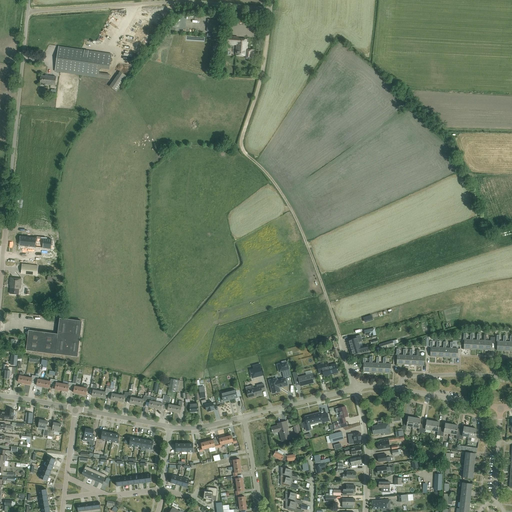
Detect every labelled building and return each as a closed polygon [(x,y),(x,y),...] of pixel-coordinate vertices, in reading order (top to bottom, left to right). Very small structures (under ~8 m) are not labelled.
[(246,58),(253,59),(253,50),(247,50),(248,40),(237,39),(238,37),(226,36),(225,44),(237,45),(236,55),(246,56),(246,58)] [(102,53),(59,47),(55,71),(99,78),(102,53)] [(120,71),(110,87),(116,91),(127,76),(120,71)] [(55,86),(56,77),(45,76),(41,76),(40,83),(44,84),(55,86)] [(22,236),(21,246),(36,247),(37,238),(22,236)] [(43,239),(43,248),(51,249),(52,240),(43,239)] [(39,266),(22,264),(21,274),(37,276),(39,266)] [(22,279),(10,278),(9,285),(11,285),(10,294),(18,295),(19,289),(21,289),(22,279)] [(29,335),(27,350),(55,354),(78,356),(82,321),(60,318),(58,334),(29,330),(29,331),(27,331),(27,332),(26,332),(26,333),(27,334),(27,335),(29,335)] [(374,328),(364,330),(365,335),(370,334),(371,336),(376,335),(374,328)] [(490,341),(486,340),(486,339),(487,334),(484,334),(484,340),(484,350),(491,350),(491,343),(495,343),(495,337),(491,337),(490,341)] [(355,338),(347,340),(349,346),(359,343),(359,342),(360,342),(362,341),(360,335),(354,337),(355,338)] [(381,350),(394,346),(393,341),(379,345),(381,350)] [(367,345),(360,347),(350,350),(352,355),(363,351),(363,352),(368,350),(367,345)] [(287,361),(277,364),(279,372),(290,370),(287,361)] [(324,376),(338,372),(335,363),(328,365),(327,362),(317,365),(319,373),(323,372),(324,376)] [(5,366),(4,371),(6,371),(5,378),(9,378),(9,379),(10,379),(11,375),(12,375),(13,367),(5,366)] [(261,367),(249,370),(252,379),(263,376),(261,367)] [(36,374),(35,376),(35,380),(38,381),(37,385),(43,387),(44,380),(38,379),(39,377),(37,376),(38,373),(39,374),(40,370),(39,370),(39,368),(38,368),(36,373),(36,374)] [(297,371),(292,372),(294,380),(299,379),(301,386),(315,382),(313,373),(298,377),(297,371)] [(26,377),(25,383),(31,384),(32,380),(35,380),(35,376),(33,375),(32,378),(26,377)] [(280,387),(288,385),(286,378),(278,380),(277,377),(269,380),(273,393),(280,391),(279,389),(280,387)] [(171,378),(169,390),(178,392),(180,380),(171,378)] [(44,380),(43,387),(50,388),(50,383),(53,384),(54,380),(51,379),(51,381),(44,380)] [(54,380),(53,384),(56,384),(55,389),(62,390),(63,384),(57,383),(57,380),(54,380)] [(63,384),(62,390),(68,391),(69,387),(72,387),(73,383),(69,382),(69,385),(63,384)] [(73,383),(72,387),(75,388),(74,392),(80,394),(81,387),(75,386),(76,384),(73,383)] [(257,387),(254,388),(253,385),(250,386),(251,389),(247,390),(249,399),(253,398),(253,397),(263,394),(262,390),(265,389),(263,383),(259,385),(259,386),(257,386),(257,387)] [(100,391),(98,397),(105,398),(105,394),(109,394),(110,389),(110,387),(107,386),(106,388),(106,392),(100,391)] [(117,401),(119,394),(112,393),(113,390),(110,389),(109,394),(112,395),(111,399),(117,401)] [(224,401),(237,397),(235,390),(222,393),(224,401)] [(119,394),(117,401),(124,402),(125,397),(128,398),(129,392),(126,392),(125,395),(119,394)] [(136,404),(137,398),(131,397),(132,393),(129,392),(128,398),(131,398),(130,403),(136,404)] [(155,408),(157,398),(151,397),(152,392),(148,392),(148,393),(147,401),(150,402),(149,407),(155,408)] [(137,398),(136,404),(142,405),(143,401),(147,401),(148,393),(146,393),(145,396),(144,395),(144,399),(137,398)] [(157,398),(155,408),(161,409),(162,404),(166,405),(167,395),(164,395),(163,399),(157,398)] [(174,411),(175,405),(169,404),(171,396),(167,395),(166,405),(169,406),(168,410),(174,411)] [(175,405),(174,411),(180,413),(182,406),(182,407),(183,401),(179,400),(178,406),(175,405)] [(201,401),(203,405),(205,405),(207,410),(208,412),(214,410),(214,408),(213,403),(207,404),(206,400),(201,401)] [(198,411),(198,403),(191,404),(191,402),(185,403),(186,407),(190,406),(190,412),(198,411)] [(345,406),(338,408),(335,409),(337,413),(340,413),(341,418),(339,418),(341,424),(346,423),(344,417),(348,416),(345,406)] [(8,412),(0,412),(0,413),(0,417),(13,419),(14,409),(8,408),(8,412)] [(321,415),(320,412),(305,416),(307,424),(321,420),(322,422),(329,420),(327,413),(321,415)] [(402,422),(401,419),(400,419),(400,417),(399,417),(399,415),(395,416),(395,417),(393,418),(394,421),(392,422),(392,424),(402,422)] [(413,427),(414,418),(408,417),(407,421),(404,421),(403,429),(406,430),(407,426),(413,427)] [(422,432),(423,424),(420,424),(421,419),(414,418),(413,427),(419,428),(419,432),(422,432)] [(48,436),(50,427),(47,426),(48,421),(40,420),(39,428),(45,429),(44,435),(48,436)] [(423,424),(422,432),(425,433),(425,429),(431,430),(433,421),(427,420),(426,425),(423,424)] [(282,441),(290,439),(288,428),(289,428),(287,421),(278,423),(278,425),(271,427),(273,433),(280,431),(282,441)] [(440,436),(442,427),(438,427),(439,422),(433,421),(431,430),(438,431),(437,435),(440,436)] [(50,427),(48,436),(53,437),(54,431),(61,432),(62,424),(54,422),(53,428),(50,427)] [(381,423),(378,424),(377,424),(378,425),(372,426),(373,434),(382,433),(382,434),(391,433),(389,422),(381,423)] [(442,427),(440,436),(443,436),(444,433),(450,434),(452,424),(445,423),(445,428),(442,427)] [(452,424),(450,434),(456,435),(456,438),(459,439),(458,443),(460,429),(460,431),(457,430),(458,425),(452,424)] [(460,429),(458,443),(461,444),(462,439),(462,436),(468,437),(470,427),(464,426),(463,429),(460,429)] [(470,427),(468,437),(475,438),(474,442),(472,441),(472,445),(477,445),(477,442),(479,434),(476,433),(477,428),(470,427)] [(91,438),(90,440),(89,444),(94,445),(95,441),(96,441),(97,437),(95,437),(96,436),(93,435),(94,430),(86,428),(86,429),(85,429),(84,432),(85,432),(84,437),(91,438)] [(331,443),(344,440),(342,432),(329,435),(331,443)] [(350,444),(362,442),(361,433),(349,434),(350,444)] [(237,443),(237,442),(236,439),(233,440),(232,435),(225,437),(227,443),(233,441),(234,443),(235,443),(235,446),(238,446),(238,443),(237,443)] [(31,437),(22,436),(21,439),(27,440),(26,442),(27,443),(27,444),(27,445),(20,444),(20,446),(30,447),(30,444),(29,444),(29,443),(30,443),(31,437)] [(227,443),(225,437),(219,438),(220,443),(218,444),(218,447),(221,446),(221,444),(227,443)] [(380,441),(380,442),(377,443),(378,449),(390,447),(389,439),(380,441)] [(207,441),(209,448),(215,446),(215,448),(218,447),(218,444),(215,444),(213,440),(207,441)] [(209,448),(207,441),(201,443),(202,448),(199,448),(200,452),(203,451),(203,449),(209,448)] [(346,454),(351,452),(352,455),(362,453),(360,446),(350,448),(345,450),(346,454)] [(282,461),(283,461),(284,462),(288,461),(296,460),(295,455),(294,455),(287,456),(283,454),(284,453),(278,450),(277,452),(276,451),(273,456),(282,461)] [(386,457),(386,454),(377,455),(379,462),(387,461),(387,462),(391,461),(391,457),(386,457)] [(56,459),(48,456),(46,462),(54,465),(56,459)] [(350,466),(352,465),(362,463),(360,456),(350,458),(348,459),(347,460),(348,463),(349,463),(350,466)] [(54,465),(46,462),(44,467),(52,470),(54,465)] [(93,469),(86,466),(82,475),(89,478),(93,469)] [(241,466),(234,466),(235,473),(233,473),(234,476),(237,476),(237,473),(241,472),(241,466)] [(52,470),(44,467),(42,473),(50,476),(52,470)] [(202,478),(207,479),(208,471),(208,468),(203,467),(203,468),(198,469),(197,475),(202,475),(202,478)] [(281,476),(297,480),(293,479),(293,476),(290,475),(292,470),(293,471),(293,470),(281,467),(281,468),(281,476)] [(208,468),(208,471),(207,479),(212,479),(212,476),(213,476),(218,477),(217,469),(208,468)] [(100,472),(93,469),(89,478),(96,481),(100,472)] [(106,475),(100,472),(96,481),(103,484),(106,475)] [(50,476),(42,473),(40,478),(48,481),(50,476)] [(237,485),(243,484),(242,478),(238,479),(237,476),(234,476),(234,479),(236,479),(237,485)] [(297,480),(281,476),(281,485),(298,490),(298,489),(299,486),(290,484),(292,479),(297,480)] [(190,479),(184,478),(182,486),(187,487),(190,479)] [(243,484),(237,485),(238,491),(236,492),(236,495),(240,494),(239,491),(244,491),(243,484)] [(353,494),(353,492),(355,492),(355,485),(346,485),(346,489),(343,489),(343,494),(353,494)] [(204,491),(204,499),(206,499),(206,502),(209,502),(210,500),(212,500),(216,500),(217,496),(217,488),(209,487),(208,487),(207,487),(207,491),(204,491)] [(285,500),(297,503),(297,500),(295,499),(296,494),(297,495),(297,494),(285,491),(286,491),(286,500),(285,500)] [(239,504),(246,503),(245,496),(240,497),(240,494),(236,495),(237,498),(238,498),(239,504)] [(382,511),(390,510),(389,499),(381,500),(372,501),(373,509),(382,508),(382,511)] [(297,503),(285,500),(286,500),(286,509),(285,509),(297,511),(298,511),(297,511),(297,508),(295,508),(296,503),(302,504),(297,503)] [(100,502),(93,503),(93,511),(99,511),(101,511),(100,502)] [(93,511),(93,503),(85,504),(85,511),(93,511)]
